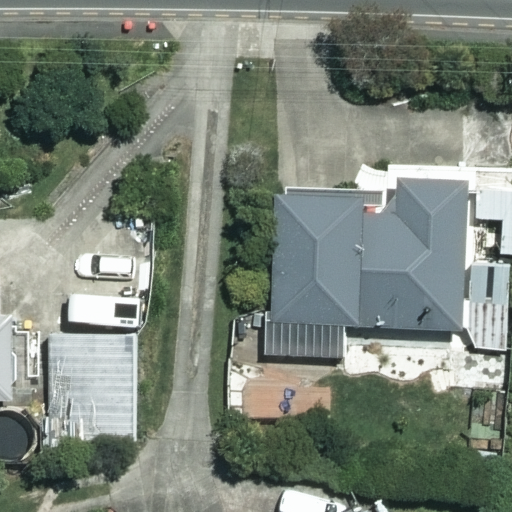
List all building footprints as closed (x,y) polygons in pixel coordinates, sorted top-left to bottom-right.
[(356,207),(356,191),(272,190),(269,353),(337,354),(338,324),(466,326),(466,345),(504,346),(505,279),(459,279),(461,176),(393,175),(392,208),(356,207)] [(0,394),(12,394),(10,312),(0,312),(0,394)] [(127,335),(49,337),(51,434),(129,433),(127,335)] [(294,369),(241,383),(255,434),(308,419),(294,369)] [(365,511),(359,501),(338,511),(365,511)]
